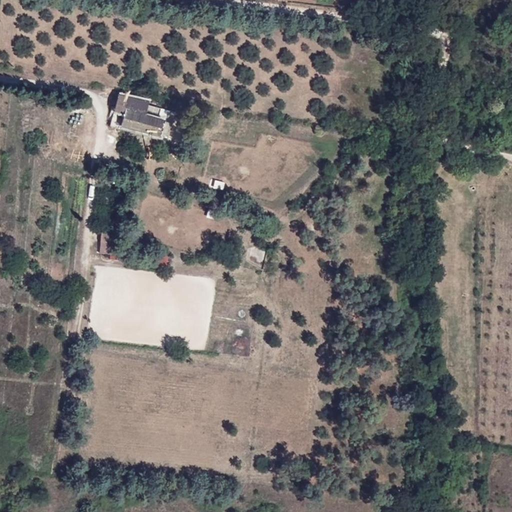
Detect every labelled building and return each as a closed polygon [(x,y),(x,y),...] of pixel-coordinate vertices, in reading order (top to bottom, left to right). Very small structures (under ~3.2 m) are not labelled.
[(147,100),(117,93),(114,106),(113,105),(112,109),(123,112),(120,127),(135,131),(136,127),(161,132),(164,119),(157,117),(144,114),(145,105),(147,100)] [(159,108),(145,105),(144,114),(157,117),(159,108)] [(123,112),(112,109),(112,111),(111,110),(107,124),(120,127),(123,112)] [(136,127),(135,131),(165,137),(169,120),(164,119),(161,132),(136,127)] [(109,254),(109,259),(164,263),(164,255),(109,252),(111,234),(99,233),(98,253),(109,254)]
